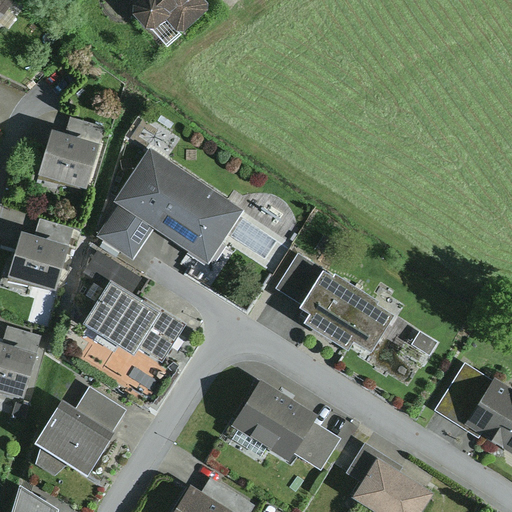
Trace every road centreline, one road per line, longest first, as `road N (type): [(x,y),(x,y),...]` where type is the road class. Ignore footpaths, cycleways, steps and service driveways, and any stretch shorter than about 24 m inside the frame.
road 1 (residential): [(511,499),(228,319)]
road 2 (residential): [(228,319),(106,511)]
road 3 (residential): [(0,189),(18,122),(62,80)]
